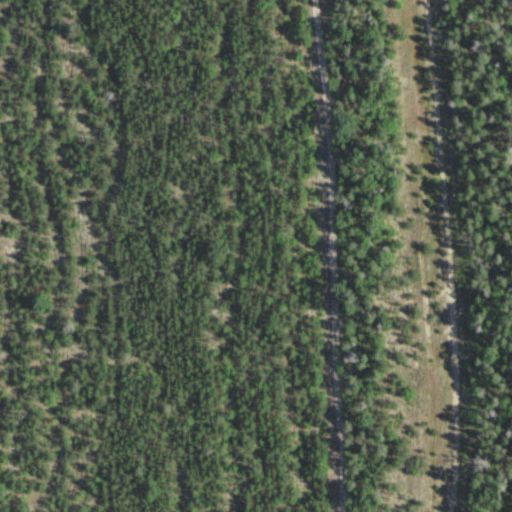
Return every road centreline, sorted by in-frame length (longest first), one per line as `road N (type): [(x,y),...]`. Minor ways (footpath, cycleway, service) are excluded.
road 1 (track): [(452,511),(458,423),(430,0)]
road 2 (track): [(317,0),(343,511)]
